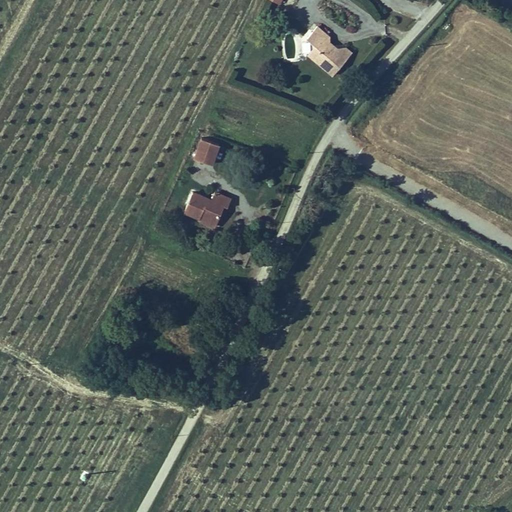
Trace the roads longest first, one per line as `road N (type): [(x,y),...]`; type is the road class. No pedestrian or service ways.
road 1 (unclassified): [(328,136),(136,511)]
road 2 (track): [(511,245),(328,136)]
road 3 (residential): [(441,0),(328,136)]
